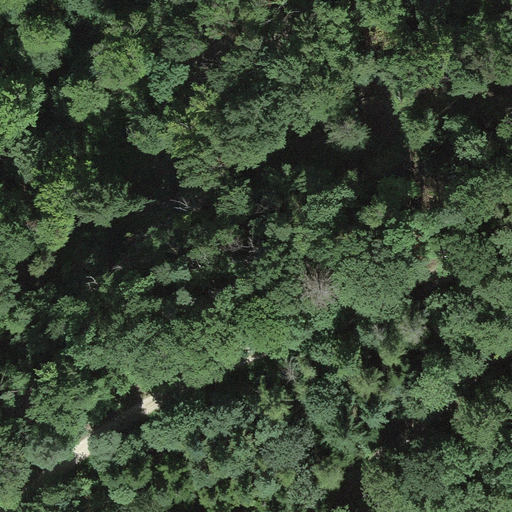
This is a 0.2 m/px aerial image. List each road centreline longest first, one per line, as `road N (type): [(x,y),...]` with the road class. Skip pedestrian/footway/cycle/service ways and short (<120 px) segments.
road 1 (track): [(12,511),(158,392),(511,251)]
road 2 (track): [(511,338),(341,466),(319,511)]
